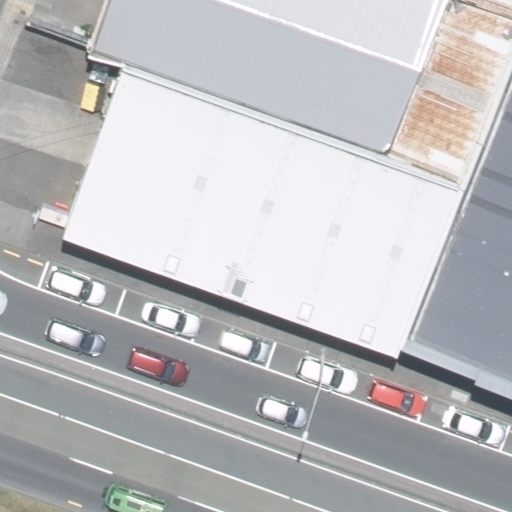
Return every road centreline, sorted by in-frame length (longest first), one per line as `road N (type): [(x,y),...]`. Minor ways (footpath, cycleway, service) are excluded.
road 1 (primary): [(0,294),(511,478)]
road 2 (primary): [(214,511),(0,437)]
